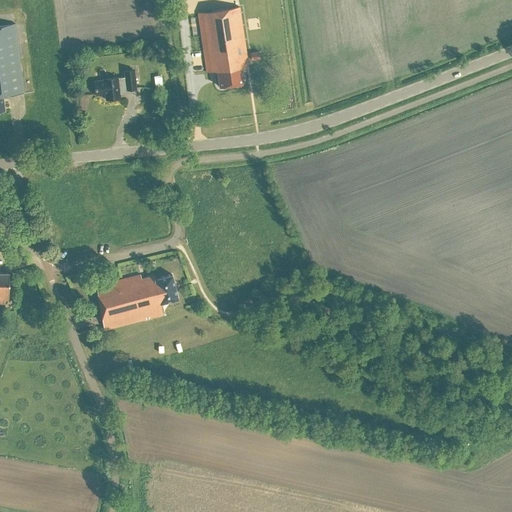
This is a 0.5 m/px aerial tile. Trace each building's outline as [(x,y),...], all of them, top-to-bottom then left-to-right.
[(244,60),(247,59),(239,7),(198,13),(207,73),(217,71),(219,88),(242,85),(239,68),(245,67),(244,60)] [(3,96),(24,94),(15,24),(0,26),(0,112),(5,112),(3,96)] [(251,60),(259,59),(258,51),(250,52),(251,60)] [(126,78),(118,79),(118,78),(104,80),(104,81),(96,81),(97,95),(106,94),(106,99),(120,98),(119,92),(122,89),(127,88),(128,90),(136,89),(134,71),(125,72),(126,78)] [(0,305),(5,305),(5,300),(9,300),(9,273),(0,273),(0,305)] [(104,330),(163,314),(160,302),(177,298),(172,275),(155,279),(154,275),(141,278),(140,274),(96,285),(104,330)]
